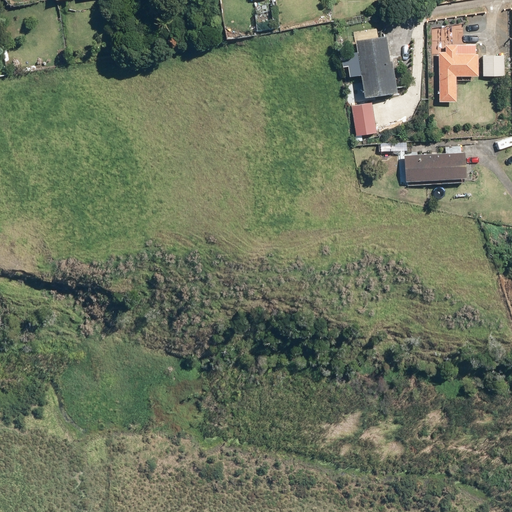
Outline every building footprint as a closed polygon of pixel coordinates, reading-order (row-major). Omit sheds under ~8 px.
[(386,36),(354,40),(361,100),(393,96),(386,36)] [(453,102),(453,77),(475,77),(475,46),(443,46),(443,53),(437,53),(437,101),(453,102)] [(502,57),(482,56),(481,76),(502,77),(502,57)] [(372,102),(350,105),(354,137),(376,134),(372,102)] [(405,150),(404,143),(383,144),(384,151),(405,150)] [(462,153),(403,155),(404,181),(463,179),(462,153)]
